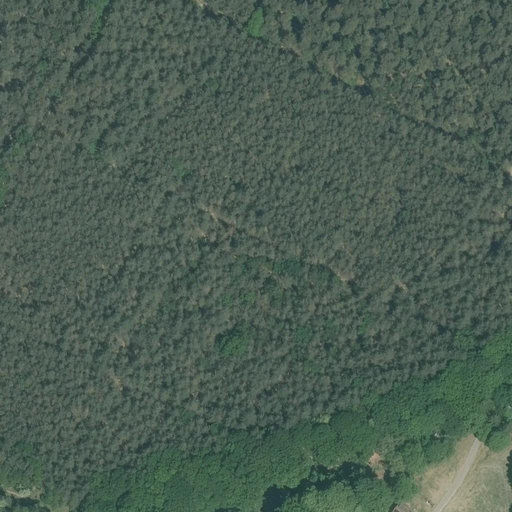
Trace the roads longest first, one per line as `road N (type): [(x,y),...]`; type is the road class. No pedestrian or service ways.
road 1 (track): [(165,511),(511,374)]
road 2 (track): [(113,0),(0,209)]
road 3 (unclassified): [(436,511),(483,429),(511,404)]
